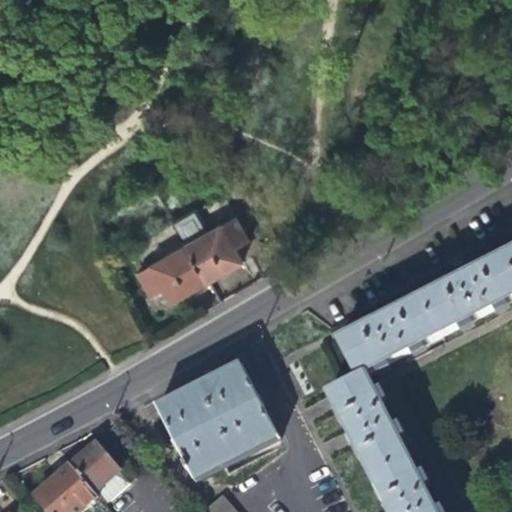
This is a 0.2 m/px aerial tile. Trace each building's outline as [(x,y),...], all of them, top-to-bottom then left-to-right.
[(173,223),(185,245),(207,282),(222,273),(242,262),(235,249),(229,240),(243,232),(235,217),(207,233),(195,211),(173,223)] [(249,241),(243,232),(229,240),(235,249),(249,241)] [(190,291),(207,282),(185,245),(137,271),(150,295),(162,288),(170,303),(190,291)] [(464,280),(422,301),(441,340),(484,317),(511,302),(511,263),(509,257),(464,280)] [(340,343),(360,381),(369,377),(441,340),(422,301),(371,327),(340,343)] [(242,368),(159,410),(176,443),(195,482),(278,441),(257,400),(242,368)] [(350,434),(373,479),(411,460),(369,377),(360,381),(331,396),(350,434)] [(85,455),(70,467),(94,496),(98,500),(104,507),(129,486),(119,475),(120,475),(96,446),(85,455)] [(390,511),(438,511),(411,460),(373,479),(390,511)] [(83,511),(98,500),(94,496),(70,467),(48,485),(33,498),(45,511),(83,511)] [(234,511),(221,497),(203,511),(234,511)]
